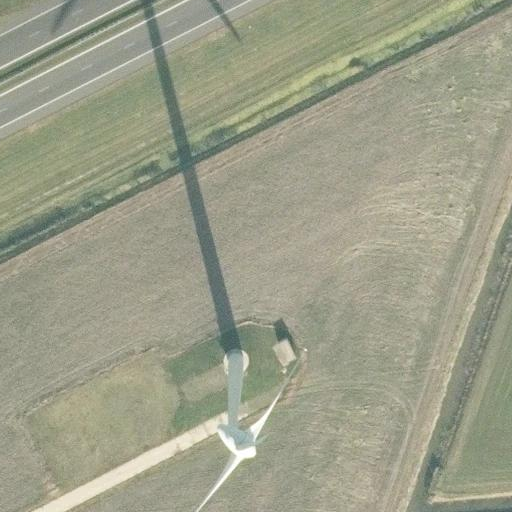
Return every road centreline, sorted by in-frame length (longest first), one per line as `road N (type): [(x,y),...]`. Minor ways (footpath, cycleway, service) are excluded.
road 1 (track): [(274,396),(50,511)]
road 2 (motorway): [(0,104),(205,0)]
